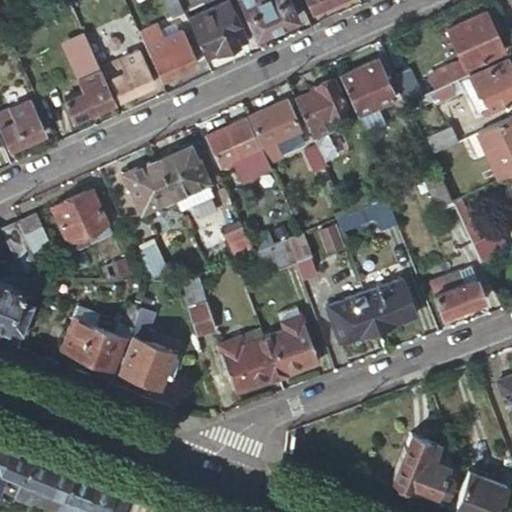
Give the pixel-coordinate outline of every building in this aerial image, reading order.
[(184,7),(181,0),(166,0),(172,13),(184,7)] [(223,0),(188,16),(206,57),(247,38),(229,0),(223,0)] [(240,0),(256,33),(297,15),(289,0),(240,0)] [(121,30),(137,24),(131,11),(116,18),(121,30)] [(448,29),(464,61),(467,67),(503,49),(485,11),(448,29)] [(156,22),(142,28),(162,76),(196,61),(181,27),(162,36),(156,22)] [(139,47),(100,65),(103,72),(109,69),(120,96),(154,80),(139,47)] [(378,56),(340,73),(357,113),(396,96),(378,56)] [(511,65),(508,58),(471,76),(475,84),(471,86),(482,109),(487,107),(488,112),(511,101),(511,65)] [(413,71),(398,78),(408,100),(451,79),(469,71),(467,67),(464,61),(438,73),(440,77),(420,86),(413,71)] [(74,117),(115,98),(103,72),(100,65),(78,75),(84,86),(64,96),(74,117)] [(103,72),(115,98),(120,96),(109,69),(103,72)] [(316,87),(295,96),(308,126),(322,120),(327,132),(339,126),(333,114),(348,108),(333,76),(315,84),(316,87)] [(451,79),(408,100),(412,110),(441,96),(442,100),(457,93),(451,79)] [(31,96),(0,110),(0,118),(12,145),(46,130),(31,96)] [(286,98),(248,115),(261,145),(264,151),(268,160),(269,161),(282,156),(280,153),(274,140),(298,130),(300,129),(286,98)] [(500,179),(511,173),(511,114),(478,131),(500,179)] [(220,163),(254,148),(258,146),(244,117),(207,133),(220,163)] [(429,137),(436,151),(459,140),(452,126),(429,137)] [(304,142),(298,130),(274,140),(280,153),(304,142)] [(327,139),(316,144),(323,161),(335,156),(327,139)] [(191,141),(158,156),(175,195),(194,186),(209,179),(191,141)] [(312,171),(325,165),(323,161),(316,144),(303,150),(312,171)] [(264,151),(261,145),(258,146),(254,148),(256,154),(264,151)] [(257,165),(268,160),(264,151),(256,154),(252,156),(257,165)] [(175,195),(158,156),(125,171),(143,210),(175,195)] [(389,185),(392,193),(426,179),(427,179),(423,171),(389,185)] [(438,209),(455,201),(442,173),(427,179),(426,179),(438,209)] [(194,186),(175,195),(181,209),(200,201),(194,186)] [(93,187),(53,204),(73,249),(113,231),(93,187)] [(387,195),(370,202),(380,228),(398,222),(387,195)] [(455,201),(482,259),(491,255),(463,197),(455,201)] [(360,207),(336,216),(342,229),(365,220),(360,207)] [(37,209),(20,217),(35,251),(53,243),(37,209)] [(6,324),(24,331),(47,275),(35,251),(20,217),(1,225),(25,274),(20,286),(0,275),(0,325),(4,328),(6,324)] [(268,244),(285,237),(293,234),(287,220),(267,229),(271,237),(266,239),(268,244)] [(248,236),(242,222),(225,230),(237,257),(254,250),(248,236)] [(262,230),(248,236),(254,250),(268,244),(266,239),(262,230)] [(285,237),(295,261),(300,275),(315,269),(310,255),(311,255),(301,231),(293,234),(285,237)] [(268,244),(254,250),(259,261),(273,255),(278,268),(295,261),(285,237),(268,244)] [(157,241),(138,249),(152,279),(170,270),(157,241)] [(471,265),(461,268),(465,279),(475,276),(471,265)] [(465,279),(461,268),(430,280),(443,313),(485,297),(477,275),(475,276),(465,279)] [(196,274),(182,280),(190,307),(205,301),(196,274)] [(364,290),(378,327),(416,312),(402,276),(364,290)] [(341,341),(378,327),(364,290),(327,304),(341,341)] [(148,307),(153,295),(146,293),(143,302),(142,304),(148,307)] [(126,335),(129,336),(130,333),(142,304),(143,302),(132,298),(124,319),(118,316),(116,321),(99,314),(101,310),(80,301),(63,344),(114,365),(126,335)] [(205,301),(190,307),(199,334),(216,329),(207,301),(205,301)] [(148,307),(142,304),(130,333),(136,336),(123,367),(161,382),(174,349),(145,338),(157,310),(148,307)] [(279,315),(281,320),(300,313),(298,308),(279,315)] [(265,337),(279,374),(319,360),(301,312),(300,313),(281,320),(279,320),(283,330),(265,337)] [(236,390),(279,374),(265,337),(245,344),(241,335),(218,343),(236,390)] [(511,373),(498,379),(511,414),(511,373)] [(414,431),(396,477),(414,484),(415,481),(439,491),(440,489),(452,494),(457,480),(445,475),(450,462),(427,453),(433,439),(414,431)] [(30,455),(0,443),(0,484),(5,472),(21,479),(30,455)] [(30,455),(21,479),(16,495),(37,502),(51,463),(30,455)] [(70,471),(51,463),(37,502),(57,509),(63,488),(70,471)] [(471,470),(459,501),(484,511),(499,511),(511,485),(490,476),(492,472),(477,466),(475,471),(471,470)] [(96,481),(70,471),(63,488),(57,509),(64,511),(83,511),(90,494),(96,481)] [(90,494),(83,511),(124,511),(130,494),(96,481),(90,494)]
